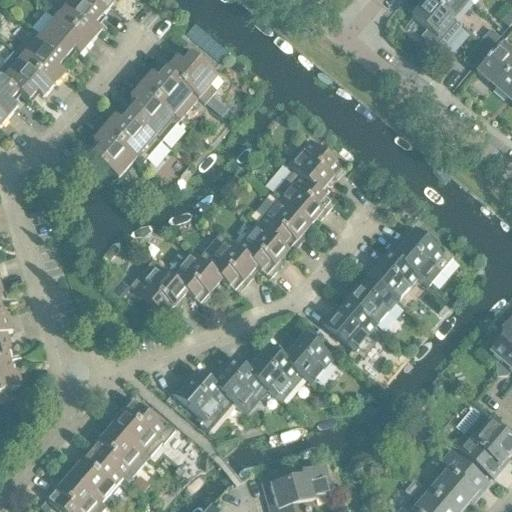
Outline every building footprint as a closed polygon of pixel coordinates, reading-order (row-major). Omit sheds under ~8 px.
[(53,11),(50,14),(89,48),(100,35),(96,32),(104,23),(101,20),(101,21),(76,0),(73,0),(59,16),(53,11)] [(76,0),(101,21),(101,20),(112,8),(108,5),(112,0),(76,0)] [(460,0),(428,0),(427,2),(452,24),(468,6),(460,0)] [(427,2),(411,21),(425,33),(419,40),(437,56),(460,30),(452,24),(427,2)] [(511,25),(511,13),(511,12),(500,25),(507,31),(511,25)] [(53,23),(39,40),(38,41),(67,66),(75,57),(78,60),(89,48),(50,14),(47,18),(53,23)] [(478,46),(487,54),(498,41),(489,33),(478,46)] [(32,35),(13,57),(52,91),(63,78),(60,75),(67,66),(38,41),(39,40),(32,35)] [(493,92),(511,70),(511,53),(502,44),(474,76),(493,92)] [(478,46),(462,65),(471,73),(487,54),(478,46)] [(175,62),(165,75),(164,75),(197,104),(203,109),(216,95),(209,90),(216,81),(203,70),(205,68),(192,57),(190,59),(187,56),(179,65),(175,62)] [(13,57),(0,71),(0,83),(19,100),(30,109),(38,100),(41,103),(52,91),(13,57)] [(511,106),(511,70),(493,92),(511,108),(511,106)] [(164,75),(165,75),(162,72),(154,81),(150,78),(139,91),(178,125),(179,125),(197,104),(164,75)] [(0,83),(0,119),(5,124),(16,111),(12,108),(19,100),(0,83)] [(178,125),(139,91),(128,103),(132,107),(125,115),(160,146),(178,125)] [(160,146),(125,115),(117,124),(113,121),(103,133),(142,167),(160,146)] [(95,149),(87,158),(117,183),(118,184),(133,166),(139,171),(142,167),(103,133),(92,146),(95,149)] [(309,145),(287,170),(319,197),(330,183),(334,186),(343,175),(309,145)] [(319,197),(287,170),(282,167),(279,171),(288,179),(270,199),(276,205),(307,231),(320,217),(323,220),(333,209),(319,197)] [(307,231),(276,205),(255,229),(286,256),(290,259),(300,247),(296,244),(307,231)] [(286,256),(255,229),(235,253),(255,271),(269,283),(279,272),(275,269),(286,256)] [(397,245),(388,256),(417,281),(427,290),(452,261),(444,254),(440,259),(413,235),(401,248),(397,245)] [(218,239),(197,263),(220,284),(237,299),(247,287),(243,284),(255,271),(235,253),(218,239)] [(417,281),(388,256),(376,270),(373,267),(362,279),(366,282),(395,307),(417,281)] [(189,257),(169,281),(185,297),(202,312),(212,300),(209,297),(220,284),(197,263),(189,257)] [(185,297),(169,281),(150,266),(128,291),(168,325),(177,313),(174,310),(185,297)] [(115,281),(105,293),(119,305),(129,292),(115,281)] [(395,307),(366,282),(355,295),(352,291),(341,304),(345,307),(374,331),(395,307)] [(331,315),(320,328),(351,355),(347,360),(356,367),(381,338),(374,331),(345,307),(335,318),(331,315)] [(11,336),(3,309),(3,308),(0,308),(0,337),(4,337),(4,338),(11,336)] [(511,375),(511,321),(493,344),(497,348),(490,357),(497,362),(494,365),(495,379),(504,378),(509,373),(511,375)] [(0,337),(0,366),(12,363),(4,338),(4,337),(0,337)] [(288,349),(278,360),(301,381),(310,389),(332,363),(303,339),(291,352),(288,349)] [(252,361),(242,372),(267,395),(280,406),(301,381),(278,360),(267,351),(256,364),(252,361)] [(12,363),(0,366),(0,396),(20,391),(12,363)] [(267,395),(242,372),(232,363),(220,377),(216,374),(207,384),(232,408),(246,419),(267,395)] [(232,408),(207,384),(196,375),(185,389),(181,385),(171,398),(202,424),(197,430),(207,438),(232,408)] [(111,431),(148,462),(160,448),(162,449),(174,434),(166,427),(162,431),(128,402),(119,414),(122,417),(111,431)] [(471,413),(454,432),(463,440),(455,450),(490,481),(511,455),(511,441),(503,434),(500,437),(480,420),(480,421),(471,413)] [(95,441),(86,452),(121,482),(120,483),(126,488),(148,462),(111,431),(99,444),(95,441)] [(80,466),(69,480),(99,506),(100,506),(120,483),(121,482),(86,452),(77,463),(80,466)] [(423,488),(451,511),(463,511),(485,487),(450,456),(423,488)] [(261,488),(268,511),(311,511),(310,505),(331,499),(323,471),(300,477),(301,481),(277,488),(276,484),(261,488)] [(99,506),(69,480),(57,493),(53,490),(43,502),(55,511),(105,511),(106,511),(100,506),(99,506)] [(138,480),(131,489),(140,498),(148,489),(138,480)] [(412,500),(401,511),(451,511),(423,488),(420,490),(415,486),(406,496),(412,500)]
